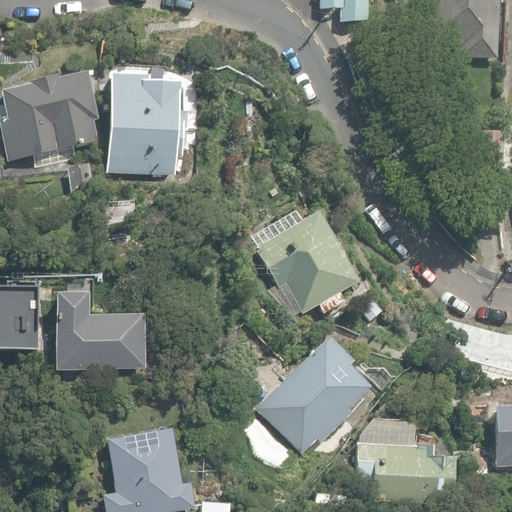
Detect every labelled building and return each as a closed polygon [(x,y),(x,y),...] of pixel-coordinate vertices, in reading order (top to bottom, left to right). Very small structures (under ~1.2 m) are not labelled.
[(334,7),(334,19),(361,19),(360,0),(316,0),(316,7),(334,7)] [(458,59),(494,60),(495,0),(425,0),(424,46),(459,47),(458,59)] [(0,122),(0,133),(6,162),(87,144),(97,142),(93,121),(96,120),(85,73),(55,79),(55,78),(29,84),(29,86),(0,92),(0,98),(5,122),(0,122)] [(104,174),(172,177),(173,158),(179,158),(180,130),(181,130),(183,130),(184,113),(175,112),(176,84),(146,83),(146,78),(108,76),(104,174)] [(253,135),(254,118),(247,118),(247,100),(240,100),(239,135),(253,135)] [(441,186),(493,186),(494,136),(442,136),(441,186)] [(65,170),(71,194),(91,189),(86,165),(65,170)] [(55,181),(0,186),(0,227),(59,221),(55,181)] [(284,286),(301,314),(316,305),(321,314),(340,304),(334,295),(352,284),(311,214),(252,248),(276,290),(283,286),(284,286)] [(21,290),(0,289),(0,350),(25,349),(21,290)] [(52,295),(54,371),(144,369),(142,315),(86,316),(86,294),(52,295)] [(385,345),(400,350),(405,336),(389,331),(385,345)] [(262,417),(300,455),(315,440),(317,443),(346,414),(343,411),(365,389),(343,367),(347,364),(323,341),(319,345),(318,343),(255,406),(253,408),(262,417)] [(490,422),(493,467),(511,465),(511,406),(493,408),(493,404),(486,404),(487,423),(490,422)] [(166,511),(192,508),(188,483),(180,484),(170,429),(105,440),(114,492),(101,494),(101,495),(103,511),(166,511)] [(369,501),(448,505),(451,459),(430,458),(431,446),(414,445),(414,448),(355,445),(353,481),(370,482),(369,501)] [(313,509),(336,511),(341,511),(343,497),(315,494),(313,509)] [(227,511),(228,503),(200,501),(199,511),(227,511)]
